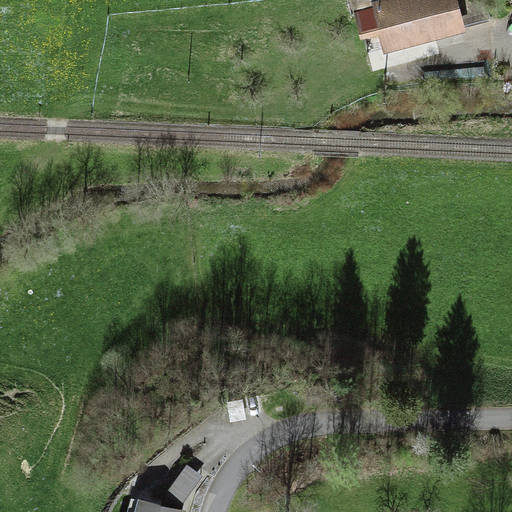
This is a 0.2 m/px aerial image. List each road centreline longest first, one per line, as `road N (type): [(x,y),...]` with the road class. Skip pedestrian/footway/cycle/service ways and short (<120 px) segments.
road 1 (residential): [(214,511),(244,459),(297,427),(511,418)]
road 2 (track): [(203,0),(85,12),(55,155)]
